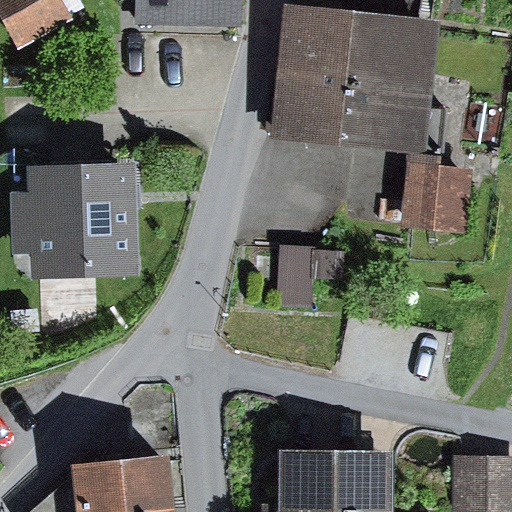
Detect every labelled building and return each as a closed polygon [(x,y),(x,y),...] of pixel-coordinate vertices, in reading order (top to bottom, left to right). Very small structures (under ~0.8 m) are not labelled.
[(38,0),(0,0),(0,15),(14,41),(50,22),(38,0)] [(232,21),(232,0),(130,0),(130,18),(232,21)] [(353,19),(282,14),(274,134),(345,138),(353,19)] [(415,142),(423,24),(353,19),(345,138),(415,142)] [(457,173),(407,169),(402,220),(452,225),(457,173)] [(122,267),(119,172),(31,175),(31,198),(12,199),(13,245),(34,245),(34,269),(122,267)] [(305,305),(306,248),(277,247),(276,305),(305,305)] [(162,511),(156,460),(72,471),(24,511),(162,511)] [(507,511),(505,464),(454,466),(455,511),(507,511)] [(281,511),(383,511),(384,466),(282,465),(281,511)]
